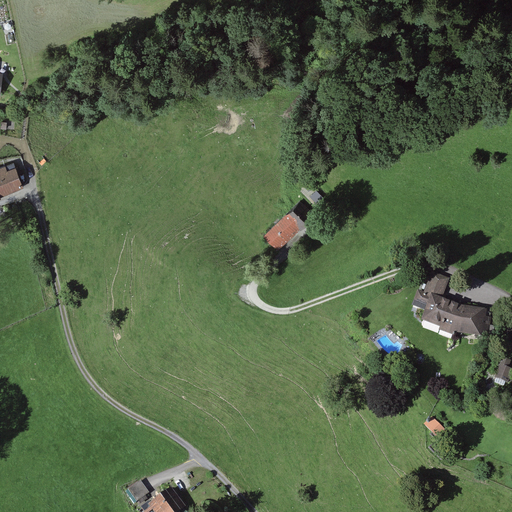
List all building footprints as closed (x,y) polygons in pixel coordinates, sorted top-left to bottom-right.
[(12,166),(0,170),(0,200),(22,191),(12,166)] [(299,203),(265,235),(279,250),(314,218),(299,203)] [(447,278),(433,273),(424,293),(418,291),(413,304),(426,310),(423,319),(446,328),(482,335),(487,309),(462,306),(440,298),(447,278)] [(437,435),(444,427),(431,416),(424,425),(437,435)] [(128,489),(137,501),(149,492),(141,480),(128,489)] [(171,489),(151,503),(153,506),(144,511),(177,511),(184,507),(171,489)]
